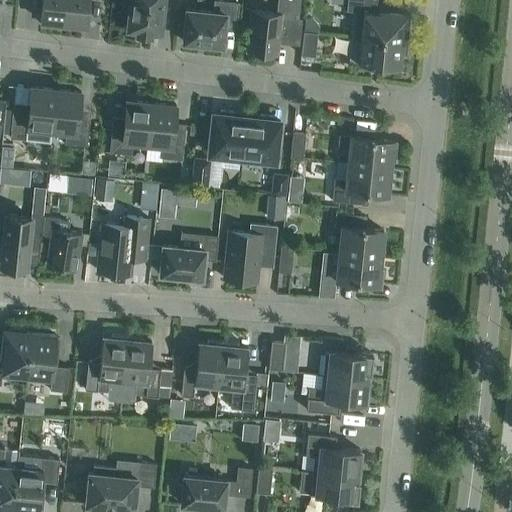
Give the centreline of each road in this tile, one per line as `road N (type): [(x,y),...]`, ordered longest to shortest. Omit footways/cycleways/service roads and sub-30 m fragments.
road 1 (residential): [(424,102),(0,46)]
road 2 (tertiary): [(467,511),(511,88)]
road 3 (residential): [(404,323),(0,296)]
road 4 (residential): [(424,102),(404,323)]
road 5 (residential): [(404,323),(387,511)]
